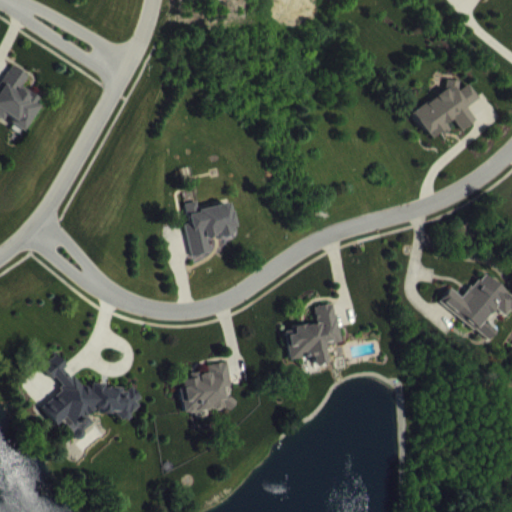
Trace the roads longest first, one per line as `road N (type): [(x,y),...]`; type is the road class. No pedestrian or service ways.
road 1 (residential): [(511,147),(467,185),(308,243),(217,302),(142,305),(95,281)]
road 2 (residential): [(153,0),(130,61),(42,213),(0,254)]
road 3 (residential): [(130,61),(36,4),(19,5)]
road 4 (residential): [(19,5),(119,79)]
